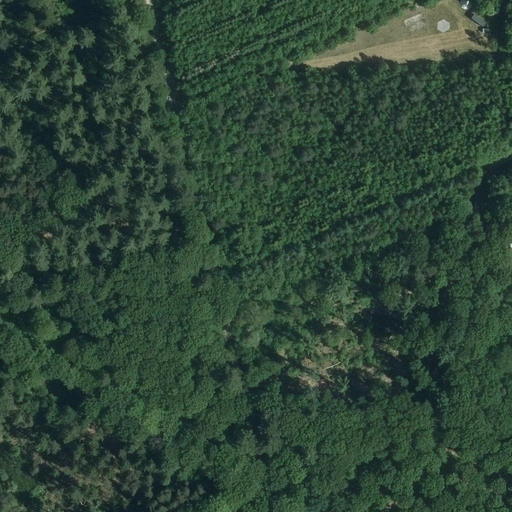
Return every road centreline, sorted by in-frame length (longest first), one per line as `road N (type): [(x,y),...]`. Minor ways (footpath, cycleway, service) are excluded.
road 1 (track): [(261,484),(148,0)]
road 2 (unclassified): [(0,346),(274,491)]
road 3 (unclassified): [(274,491),(471,412),(511,413)]
